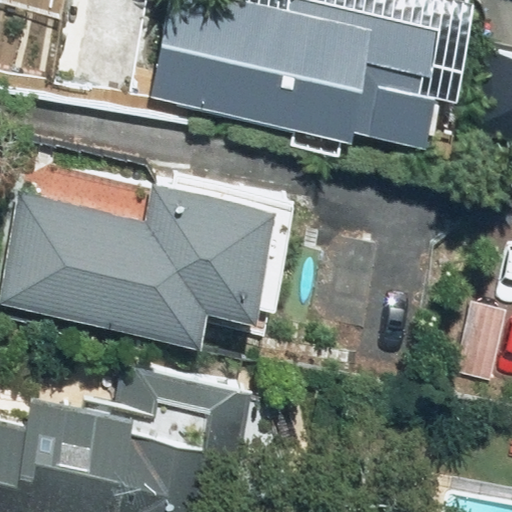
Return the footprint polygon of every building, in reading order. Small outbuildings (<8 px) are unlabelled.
[(6,0),(5,4),(82,17),(85,0),(6,0)] [(352,120),(421,132),(433,66),(451,70),(464,0),(165,0),(146,92),(350,129),(352,120)] [(0,297),(201,335),(205,316),(266,328),(291,196),(275,193),(151,170),(145,200),(19,176),(0,277),(0,297)] [(511,300),(470,291),(453,368),(495,377),(511,300)] [(0,511),(21,511),(24,500),(99,511),(109,511),(115,478),(220,495),(239,376),(33,343),(21,416),(0,413),(0,511)]
